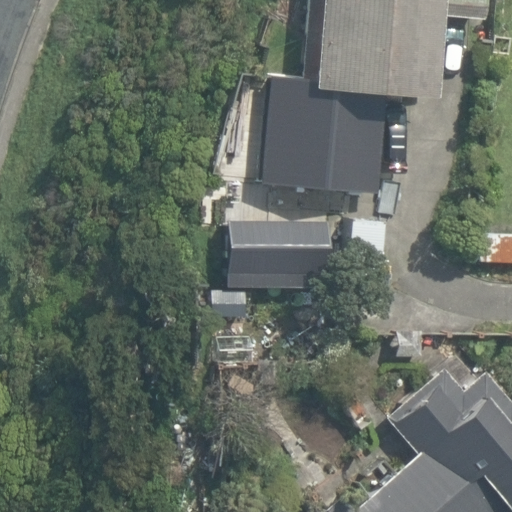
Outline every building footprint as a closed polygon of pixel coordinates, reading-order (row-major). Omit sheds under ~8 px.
[(254,183),(367,193),(376,90),(393,91),(393,92),(419,95),(420,83),(428,84),(435,0),(438,0),(476,3),(476,0),(299,0),(293,77),(263,74),(254,183)] [(233,220),(234,270),(319,270),(319,219),(233,220)] [(471,260),(511,261),(511,231),(473,229),(471,260)] [(219,316),(243,315),(242,291),(218,292),(219,316)] [(387,355),(412,354),(412,330),(387,331),(387,355)] [(210,368),(244,367),(243,336),(210,337),(210,368)] [(310,511),(503,511),(504,511),(503,511),(511,511),(511,390),(502,398),(502,397),(478,369),(455,389),(435,366),(377,416),(409,453),(347,506),(335,491),(310,511)]
